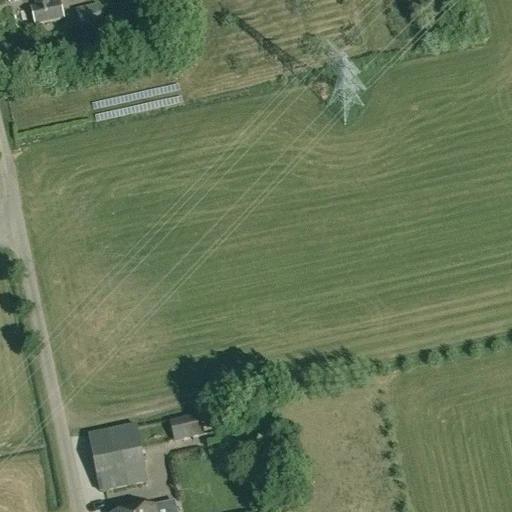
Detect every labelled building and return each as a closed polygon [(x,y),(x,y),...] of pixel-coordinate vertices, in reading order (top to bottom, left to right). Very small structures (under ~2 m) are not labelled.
[(35,26),(63,20),(59,2),(50,4),(49,0),(9,0),(10,2),(20,0),(32,0),(34,7),(30,8),(35,26)] [(102,18),(99,2),(75,8),(78,24),(102,18)] [(104,376),(78,379),(80,395),(106,392),(104,376)] [(341,422),(352,422),(352,400),(341,400),(341,422)] [(199,416),(169,422),(173,443),(204,437),(199,416)] [(147,483),(136,425),(87,435),(99,492),(147,483)]
